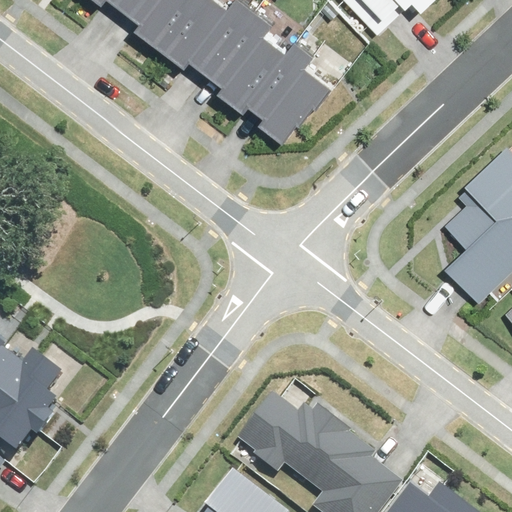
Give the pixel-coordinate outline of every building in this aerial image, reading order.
[(165,41),(170,34),(195,0),(132,0),(129,4),(142,14),(138,20),(165,41)] [(195,53),(211,65),(255,5),(248,0),(232,0),(231,1),(229,0),(195,0),(170,34),(165,41),(191,59),(195,53)] [(355,0),(382,27),(410,0),(421,0),(425,4),(429,0),(355,0)] [(247,101),(252,95),(289,44),(267,27),(273,18),(255,5),(211,65),(228,77),(224,83),(247,101)] [(263,115),(287,133),(301,113),(304,115),(333,76),(311,60),(318,50),(297,35),(289,44),(252,95),(269,107),(263,115)] [(450,262),(479,293),(511,261),(511,141),(506,137),(458,182),(471,196),(451,215),(474,239),(450,262)] [(0,346),(8,337),(11,332),(0,323),(0,346)] [(0,346),(0,391),(29,354),(8,337),(0,346)] [(0,431),(20,447),(34,428),(40,432),(58,408),(53,404),(60,395),(51,388),(65,370),(34,347),(29,354),(0,391),(0,431)] [(278,389),(247,430),(261,440),(253,451),(282,473),(292,460),(322,482),(310,498),(328,511),(374,511),(405,470),(378,450),(381,446),(322,402),(313,415),(278,389)] [(201,500),(192,511),(281,511),(289,502),(228,455),(196,496),(201,500)] [(410,480),(384,511),(481,511),(441,480),(429,495),(410,480)]
